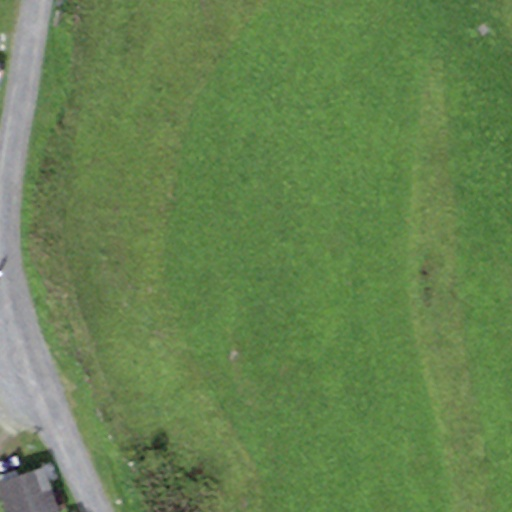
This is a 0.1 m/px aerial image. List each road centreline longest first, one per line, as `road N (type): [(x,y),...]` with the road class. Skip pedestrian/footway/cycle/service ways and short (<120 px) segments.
road 1 (track): [(15,339),(2,240),(6,132),(34,0)]
road 2 (track): [(93,511),(15,339)]
